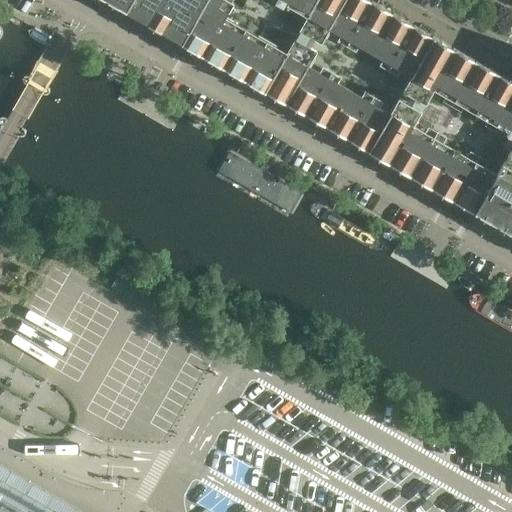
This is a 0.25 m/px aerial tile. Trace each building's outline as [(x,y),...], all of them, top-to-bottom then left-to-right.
[(107,0),(182,43),(206,0),(107,0)] [(202,54),(223,17),(231,4),(223,0),(206,0),(182,43),(202,54)] [(309,13),(316,0),(288,0),(288,1),(309,13)] [(330,25),(344,0),(316,0),(309,13),(300,30),(320,42),(330,25)] [(454,199),(475,162),(453,150),(465,128),(476,109),(511,130),(511,81),(478,62),(453,47),(370,0),(344,0),(330,25),(414,74),(404,90),(422,101),(425,102),(435,86),(457,99),(446,117),(444,121),(434,139),(412,126),(390,163),(412,176),(454,199)] [(223,66),(244,30),(223,17),(202,54),(223,66)] [(244,78),(265,41),(244,30),(223,66),(244,78)] [(285,102),(307,65),(314,52),(294,40),(286,53),(265,90),(285,102)] [(265,90),(286,53),(265,41),(244,78),(265,90)] [(306,114),(328,77),(307,65),(285,102),(306,114)] [(47,87),(31,77),(30,77),(29,76),(28,76),(27,75),(26,76),(25,76),(24,76),(23,77),(23,78),(23,80),(23,81),(24,82),(25,83),(44,95),(45,95),(46,95),(48,95),(49,94),(49,93),(50,92),(50,90),(49,89),(49,88),(48,88),(47,87)] [(327,127),(349,90),(328,77),(306,114),(327,127)] [(165,94),(169,88),(162,84),(158,90),(165,94)] [(403,92),(401,95),(419,106),(444,121),(446,117),(457,99),(435,86),(425,102),(422,101),(404,90),(403,92)] [(348,139),(370,102),(349,90),(327,127),(348,139)] [(434,139),(444,121),(419,106),(401,95),(398,101),(416,111),(419,113),(412,126),(434,139)] [(390,163),(412,126),(419,113),(416,111),(398,101),(391,114),(369,151),(388,162),(390,163)] [(369,151),(391,114),(370,102),(348,139),(369,151)] [(23,129),(7,119),(6,118),(5,118),(4,117),(3,117),(2,117),(1,117),(0,118),(0,123),(0,124),(1,125),(20,136),(21,137),(22,137),(24,136),(25,136),(25,135),(26,133),(26,132),(25,131),(25,130),(24,130),(23,129)] [(307,195),(231,153),(216,179),(292,222),(307,195)] [(474,212),(496,174),(475,162),(454,199),(474,211),(474,212)] [(495,223),(511,193),(511,183),(496,174),(474,212),(475,212),(495,223)] [(511,193),(495,223),(511,232),(511,193)] [(326,202),(318,204),(320,212),(364,239),(365,240),(366,240),(367,240),(368,240),(369,240),(370,240),(371,239),(372,238),(373,237),(373,236),(373,234),(373,233),(373,232),(372,231),(371,230),(370,230),(326,202)] [(474,310),(476,312),(511,333),(511,311),(486,295),(483,295),(480,295),(477,295),(474,296),(472,296),(469,297),(470,300),(470,303),(471,305),(473,308),(474,310)] [(62,501),(47,492),(45,491),(30,483),(30,482),(28,481),(28,482),(13,473),(12,472),(11,472),(0,465),(0,511),(81,511),(80,511),(78,510),(64,502),(62,500),(62,501)]
